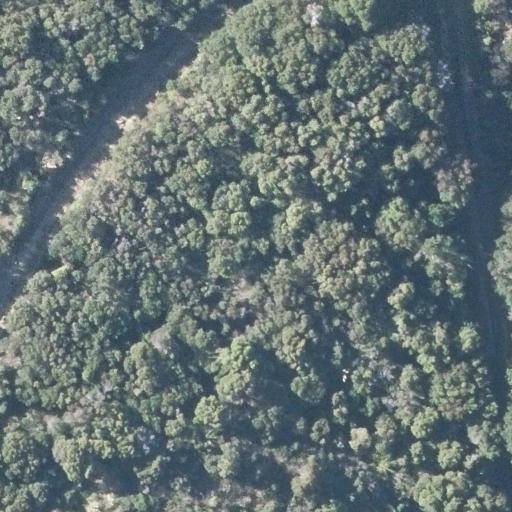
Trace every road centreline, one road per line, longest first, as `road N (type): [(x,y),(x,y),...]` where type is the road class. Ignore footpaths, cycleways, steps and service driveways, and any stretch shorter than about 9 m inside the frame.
road 1 (track): [(456,0),(510,511)]
road 2 (track): [(0,297),(149,67),(226,0)]
